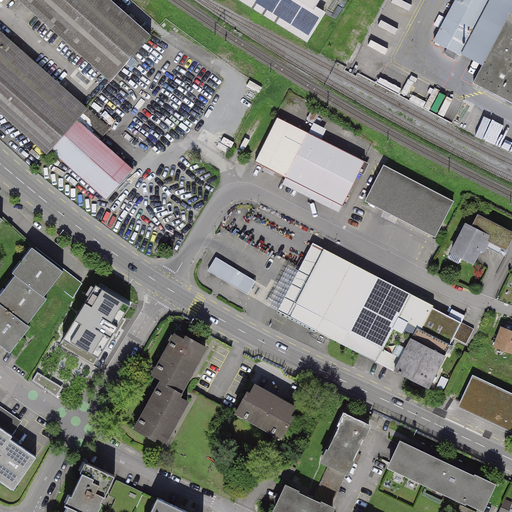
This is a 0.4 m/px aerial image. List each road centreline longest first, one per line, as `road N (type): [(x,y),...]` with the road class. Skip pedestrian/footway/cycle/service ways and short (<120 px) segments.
road 1 (residential): [(511,314),(263,191),(227,192),(168,288)]
road 2 (primary): [(168,288),(291,356),(511,459)]
road 3 (primary): [(0,162),(168,288)]
road 4 (residential): [(235,511),(76,430)]
road 5 (residential): [(168,288),(76,430)]
